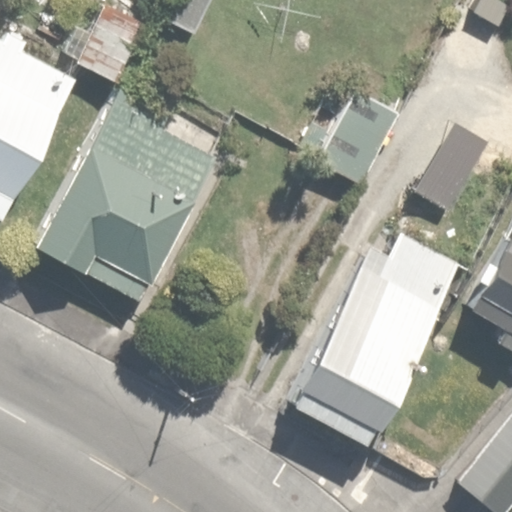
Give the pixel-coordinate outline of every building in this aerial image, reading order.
[(115,75),(131,43),(149,10),(128,0),(95,0),(69,51),(115,75)] [(0,212),(1,212),(74,71),(76,67),(0,26),(0,212)] [(349,76),(309,147),(360,175),(399,103),(349,76)] [(117,83),(31,237),(135,295),(221,142),(117,83)] [(511,212),(465,292),(511,319),(511,212)] [(393,220),(381,243),(362,233),(277,392),(358,435),(454,252),(393,220)] [(511,409),(449,472),(488,511),(493,511),(511,493),(511,409)]
